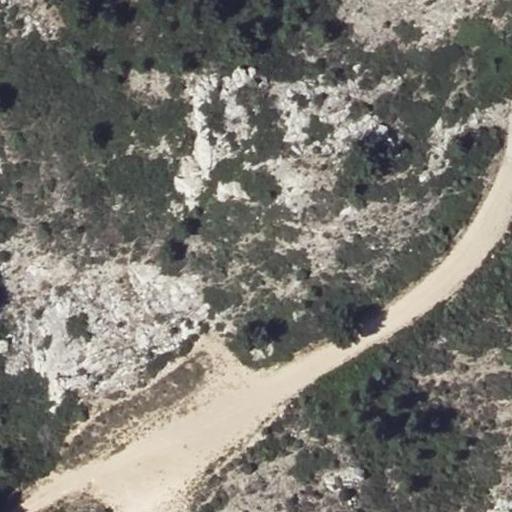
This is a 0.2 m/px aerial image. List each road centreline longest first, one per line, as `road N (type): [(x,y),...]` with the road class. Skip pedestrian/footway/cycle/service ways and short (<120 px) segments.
road 1 (track): [(25,511),(124,436),(190,399),(280,377),(454,271),(511,155)]
road 2 (track): [(280,377),(218,449),(136,511)]
